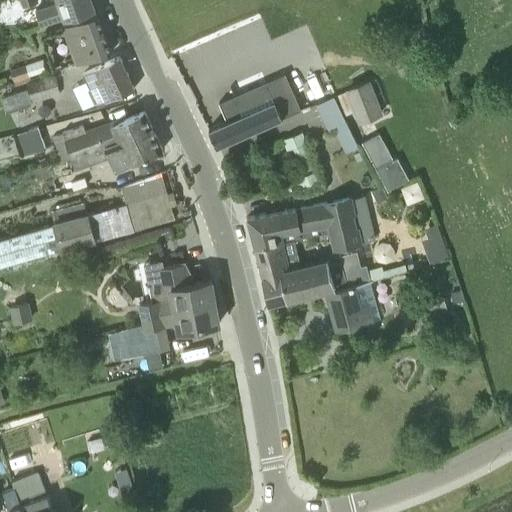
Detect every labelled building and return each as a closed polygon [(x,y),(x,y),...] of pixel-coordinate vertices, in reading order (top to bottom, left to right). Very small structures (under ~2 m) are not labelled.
[(0,14),(0,15),(39,2),(38,0),(10,0),(11,2),(0,5),(0,14)] [(42,25),(96,8),(93,0),(59,0),(60,1),(36,8),(42,25)] [(78,65),(112,53),(99,15),(64,26),(78,65)] [(135,88),(120,56),(84,73),(90,85),(105,78),(114,98),(135,88)] [(15,83),(30,78),(26,64),(10,69),(15,83)] [(32,101),(60,93),(54,74),(26,83),(32,101)] [(208,129),(216,148),(301,112),(285,75),(265,84),(268,89),(238,102),(235,96),(219,103),(227,122),(208,129)] [(383,113),(370,79),(345,88),(346,91),(338,94),(346,114),(355,111),(359,122),(383,113)] [(6,112),(32,104),(27,88),(1,97),(6,112)] [(107,150),(154,130),(145,110),(112,125),(110,121),(88,129),(85,125),(52,136),(61,161),(72,157),(74,162),(107,150)] [(347,123),(334,130),(345,153),(358,146),(347,123)] [(23,155),(46,148),(39,126),(17,133),(23,155)] [(154,130),(107,150),(116,171),(163,149),(154,130)] [(394,159),(389,150),(380,133),(362,142),(389,190),(410,179),(398,156),(394,159)] [(306,141),(293,146),(303,173),(297,176),(302,188),(322,181),(306,141)] [(168,192),(164,176),(122,187),(126,203),(89,213),(88,212),(53,221),(54,224),(0,238),(0,264),(175,219),(172,205),(177,204),(173,190),(168,192)] [(408,202),(423,196),(417,182),(403,188),(408,202)] [(383,186),(372,191),(378,202),(389,196),(383,186)] [(284,240),(315,234),(333,231),(336,246),(373,239),(364,200),(352,203),(350,197),(248,217),(255,246),(284,240)] [(427,224),(429,235),(425,235),(429,260),(449,257),(444,221),(427,224)] [(287,297),(281,273),(302,268),(298,253),(287,255),(284,240),(255,246),(269,302),(287,297)] [(370,278),(366,264),(361,266),(357,251),(342,254),(349,283),(370,278)] [(143,316),(176,308),(177,310),(216,300),(211,279),(189,283),(186,264),(167,268),(165,260),(145,264),(152,300),(140,302),(143,316)] [(340,260),(329,263),(334,289),(348,287),(340,260)] [(334,289),(329,263),(328,262),(302,268),(281,273),(287,297),(329,287),(336,321),(338,329),(375,321),(370,302),(375,300),(370,281),(348,287),(334,289)] [(429,316),(447,312),(442,290),(425,293),(429,316)] [(460,290),(450,293),(453,303),(463,300),(460,290)] [(176,308),(143,316),(144,323),(110,333),(115,359),(145,353),(149,371),(164,368),(160,350),(171,348),(166,325),(178,322),(179,331),(220,322),(216,300),(177,310),(176,308)] [(13,323),(33,318),(29,301),(9,306),(13,323)] [(84,350),(101,345),(99,336),(82,341),(84,350)] [(12,480),(15,487),(23,511),(53,511),(48,495),(44,496),(35,472),(12,480)] [(132,479),(123,483),(126,492),(136,489),(132,479)] [(23,511),(15,487),(2,492),(9,511),(23,511)]
